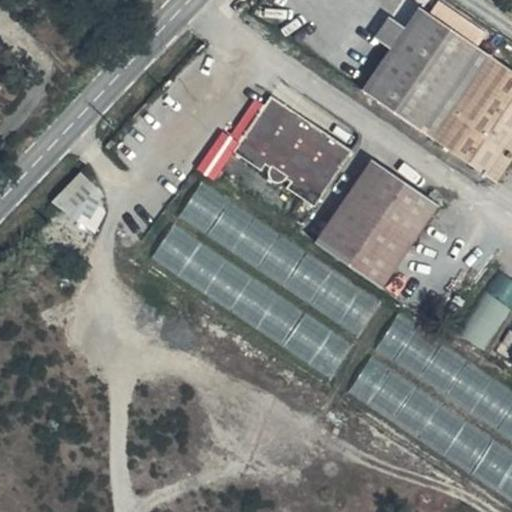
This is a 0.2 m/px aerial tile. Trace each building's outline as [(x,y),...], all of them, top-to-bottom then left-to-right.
[(511,69),(421,8),(363,94),(498,185),(511,164),(511,69)] [(282,184),(331,132),(271,90),(231,148),(282,184)] [(331,132),(282,184),(313,206),(352,147),(331,132)] [(441,204),(375,159),(319,240),(386,285),(441,204)] [(117,206),(82,171),(57,197),(92,231),(117,206)] [(385,301),(206,181),(183,215),(361,335),(385,301)] [(356,342),(177,222),(154,256),(332,376),(356,342)] [(511,279),(502,273),(463,334),(487,349),(511,309),(511,279)] [(511,385),(405,314),(383,346),(511,433),(511,385)] [(511,449),(378,359),(355,392),(511,496),(511,449)]
